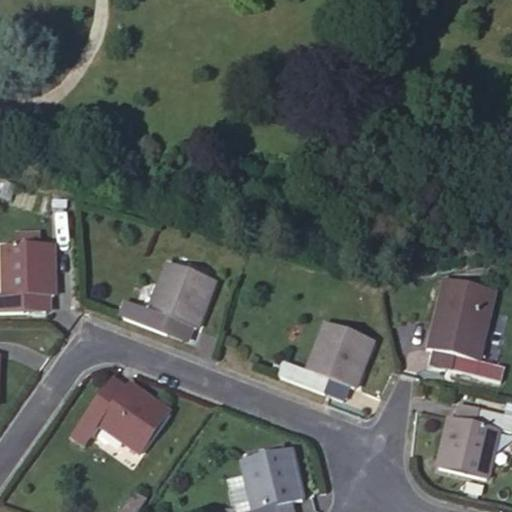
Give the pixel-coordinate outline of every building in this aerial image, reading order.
[(17,248),(40,247),(40,235),(16,236),(17,248)] [(53,247),(40,247),(17,248),(4,248),(5,299),(0,299),(0,315),(29,314),(29,299),(39,299),(54,298),(53,247)] [(169,265),(151,313),(125,304),(119,318),(167,337),(173,322),(196,331),(215,283),(169,265)] [(447,281),(442,302),(490,313),(495,293),(447,281)] [(40,314),(39,299),(29,299),(29,314),(40,314)] [(442,302),(430,352),(435,353),(455,358),(451,373),(501,385),(504,369),(478,363),(490,313),(442,302)] [(328,325),(309,373),(283,364),(277,378),(325,397),(330,382),(349,389),(354,391),(373,343),(328,325)] [(455,358),(435,353),(432,369),(451,373),(455,358)] [(349,389),(330,382),(325,397),(343,404),(349,389)] [(113,409),(100,400),(71,441),(84,450),(100,427),(143,456),(171,416),(129,387),(120,399),(113,409)] [(107,390),(100,400),(113,409),(120,399),(107,390)] [(475,426),(479,410),(459,406),(456,421),(475,426)] [(511,434),(511,417),(505,416),(479,410),(475,426),(456,421),(451,420),(439,470),(487,481),(498,431),(511,434)] [(278,511),(278,508),(289,505),(303,502),(291,452),(243,463),(254,511),(278,511)] [(480,499),(483,486),(467,481),(463,495),(480,499)] [(139,511),(147,501),(136,494),(124,511),(139,511)]
